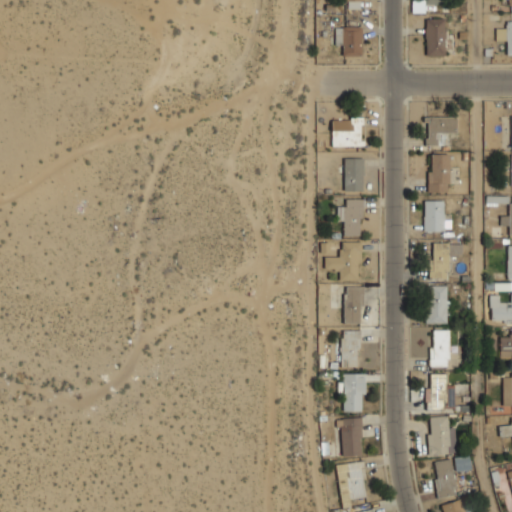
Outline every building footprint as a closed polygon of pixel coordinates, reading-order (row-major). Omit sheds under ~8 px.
[(361,0),(344,0),(344,9),(362,8),(361,0)] [(411,0),(411,12),(423,12),(423,0),(411,0)] [(442,19),(424,19),(426,55),(444,54),(442,19)] [(341,54),(360,55),(361,27),(341,26),(341,54)] [(456,133),(455,116),(426,117),(427,144),(447,144),(446,133),(456,133)] [(331,146),(361,146),(361,118),(331,118),(331,146)] [(426,192),(447,192),(448,154),(430,154),(430,171),(427,171),(426,192)] [(343,191),(362,191),(362,158),(343,158),(343,191)] [(361,235),(361,199),(345,198),(345,206),(336,206),(336,220),(342,220),(342,235),(361,235)] [(442,200),(422,201),(423,231),(443,231),(442,200)] [(500,215),(500,224),(510,224),(510,233),(511,233),(511,202),(510,202),(510,215),(500,215)] [(332,251),(329,242),(319,245),(321,253),(332,251)] [(447,242),(430,242),(430,278),(447,278),(447,242)] [(339,280),(357,279),(356,261),(350,262),(350,257),(335,257),(335,262),(332,262),(332,270),(339,270),(339,280)] [(511,321),(511,289),(511,290),(511,282),(494,282),(494,291),(510,291),(510,302),(499,302),(499,294),(490,295),(490,321),(511,321)] [(427,323),(446,322),(445,285),(426,286),(427,323)] [(361,287),(344,286),(343,322),(360,322),(361,287)] [(341,366),(358,366),(357,330),(340,330),(341,366)] [(431,330),(430,366),(447,366),(448,330),(431,330)] [(499,358),(511,358),(511,363),(511,330),(510,330),(510,336),(499,336),(499,358)] [(502,376),(502,405),(511,405),(511,371),(511,376),(502,376)] [(363,373),(343,373),(342,411),(362,411),(363,373)] [(453,410),(453,385),(445,385),(445,373),(429,373),(429,387),(425,387),(424,409),(453,410)] [(511,415),(511,416),(511,423),(498,424),(499,436),(511,435),(511,415)] [(429,454),(452,453),(450,416),(427,417),(429,454)] [(341,456),(361,455),(359,417),(340,418),(341,456)] [(462,457),(462,465),(458,465),(457,458),(454,458),(454,470),(469,469),(468,456),(462,457)] [(454,495),(451,459),(433,461),(437,497),(454,495)] [(335,464),(340,504),(367,501),(362,460),(335,464)] [(441,511),(462,511),(460,499),(440,504),(441,511)]
